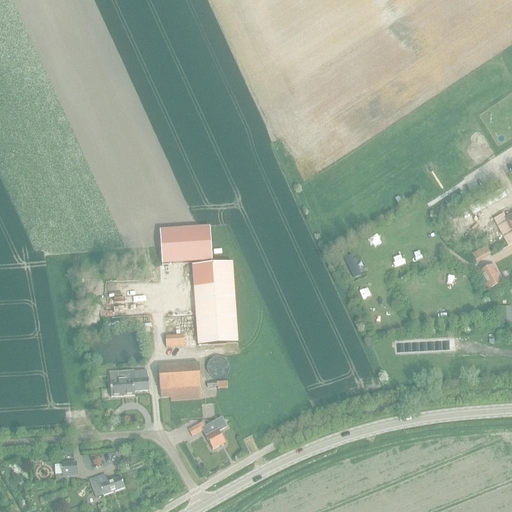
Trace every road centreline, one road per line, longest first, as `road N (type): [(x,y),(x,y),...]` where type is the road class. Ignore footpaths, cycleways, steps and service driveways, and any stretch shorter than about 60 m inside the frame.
road 1 (secondary): [(202,506),(331,441),(414,419),(511,410)]
road 2 (unclassified): [(0,443),(158,435),(202,506)]
